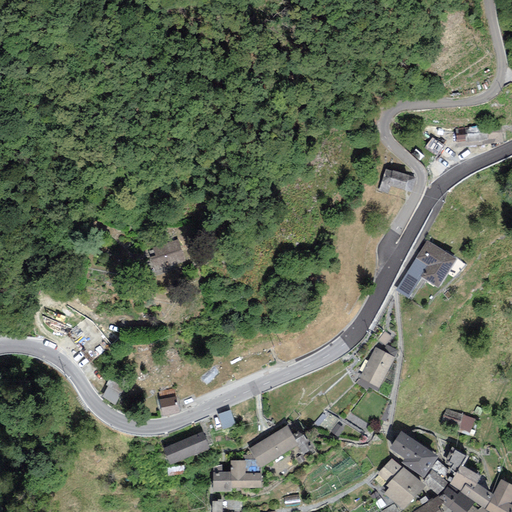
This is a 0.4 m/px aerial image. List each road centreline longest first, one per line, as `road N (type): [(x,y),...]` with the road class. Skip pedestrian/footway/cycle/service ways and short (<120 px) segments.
road 1 (tertiary): [(391,269),(342,346),(161,425),(111,418),(59,358),(0,344)]
road 2 (unclassified): [(391,269),(386,248),(422,178),(383,132),(387,114),(402,105),(485,96)]
road 3 (tertiary): [(511,149),(442,184),(391,269)]
